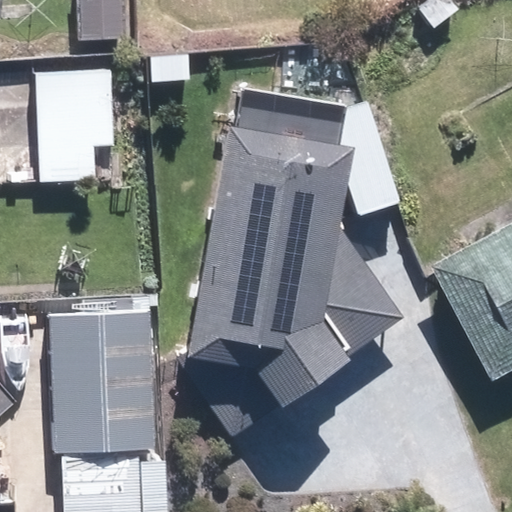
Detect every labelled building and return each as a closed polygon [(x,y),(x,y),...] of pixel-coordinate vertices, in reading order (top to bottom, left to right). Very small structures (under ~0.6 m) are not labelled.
[(116,41),(112,0),(70,0),(74,44),(116,41)] [(393,322),(317,210),(326,152),(203,132),(167,359),(222,439),(393,322)] [(511,216),(415,268),(477,384),(511,366),(511,216)] [(44,320),(51,453),(149,448),(142,314),(132,315),(131,296),(74,299),(75,318),(44,320)] [(162,511),(160,459),(132,461),(134,511),(162,511)]
